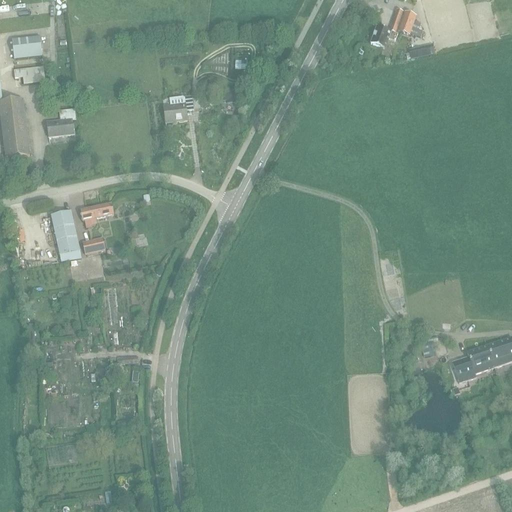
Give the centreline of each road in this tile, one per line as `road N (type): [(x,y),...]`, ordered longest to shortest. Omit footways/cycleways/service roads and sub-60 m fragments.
road 1 (secondary): [(181,511),(173,365),(193,289),(234,207)]
road 2 (unclassified): [(0,203),(158,177),(234,207)]
road 3 (secondary): [(234,207),(342,0)]
